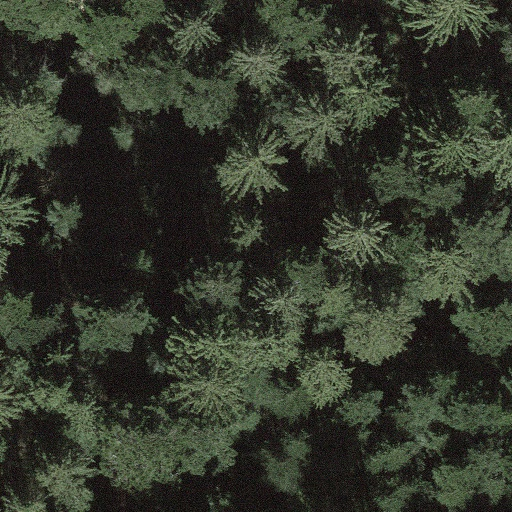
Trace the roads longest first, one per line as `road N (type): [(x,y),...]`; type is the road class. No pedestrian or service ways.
road 1 (track): [(79,511),(295,412),(511,238)]
road 2 (track): [(295,412),(511,497)]
